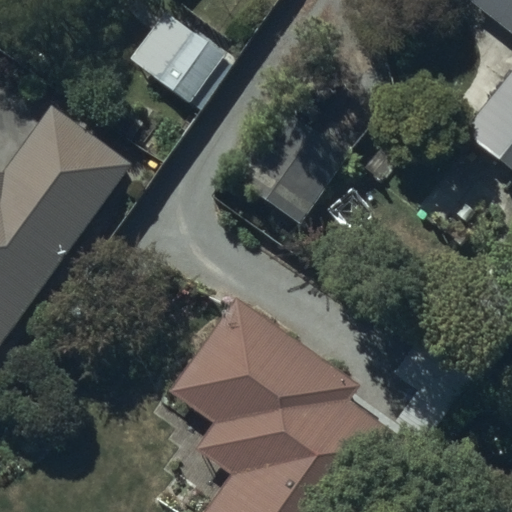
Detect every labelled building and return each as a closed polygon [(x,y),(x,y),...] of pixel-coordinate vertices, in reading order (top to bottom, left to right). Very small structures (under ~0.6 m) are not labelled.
[(511,0),(478,0),(476,3),(511,29),(511,78),(485,114),(467,138),(511,171),(511,0)] [(229,53),(186,25),(147,83),(191,112),(229,53)] [(0,359),(142,176),(64,115),(4,192),(0,188),(0,359)] [(350,156),(285,115),(238,191),(304,231),(350,156)] [(345,511),(398,436),(362,410),(383,381),(256,292),(180,401),(222,429),(205,453),(237,475),(210,511),(345,511)]
